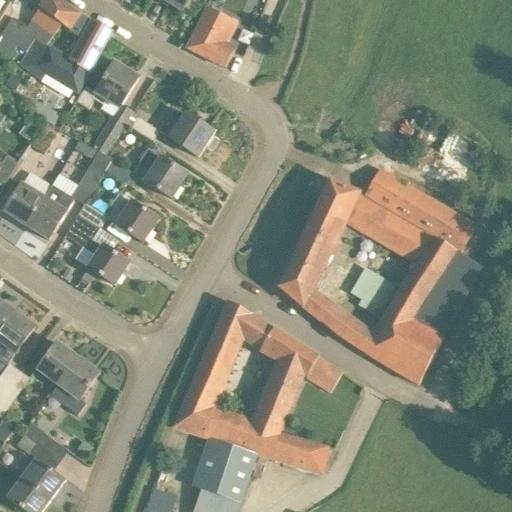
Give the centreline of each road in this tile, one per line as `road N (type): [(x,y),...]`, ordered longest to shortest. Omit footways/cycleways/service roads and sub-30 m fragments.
road 1 (residential): [(212,271),(268,159),(276,133),(268,110),(76,0)]
road 2 (residential): [(452,424),(212,271)]
road 3 (residential): [(159,361),(0,257)]
road 4 (residential): [(104,511),(159,361)]
road 5 (track): [(297,511),(333,482),(378,381)]
